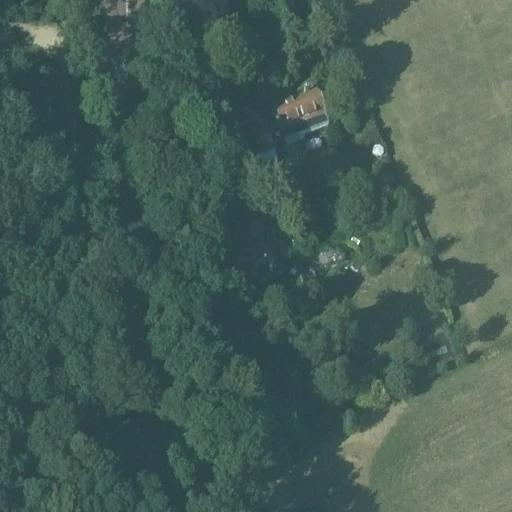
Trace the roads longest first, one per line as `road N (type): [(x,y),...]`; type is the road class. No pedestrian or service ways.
road 1 (secondary): [(155,511),(116,16)]
road 2 (unknown): [(0,157),(0,300)]
